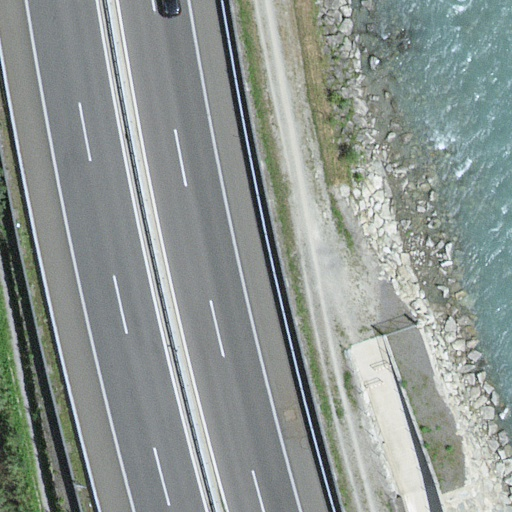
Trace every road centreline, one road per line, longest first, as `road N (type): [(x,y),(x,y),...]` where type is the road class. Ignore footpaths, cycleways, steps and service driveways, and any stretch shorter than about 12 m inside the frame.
road 1 (motorway): [(272,511),(218,308),(157,0)]
road 2 (motorway): [(57,0),(143,430),(167,511)]
